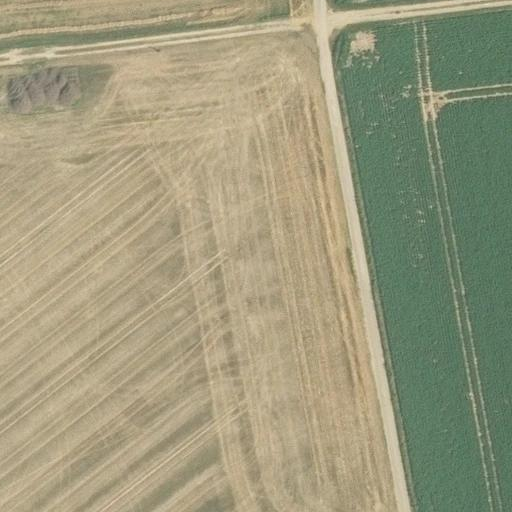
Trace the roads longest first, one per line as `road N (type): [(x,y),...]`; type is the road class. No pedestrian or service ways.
road 1 (track): [(403,511),(329,86),(323,0)]
road 2 (track): [(0,61),(324,22)]
road 3 (track): [(507,0),(324,22)]
